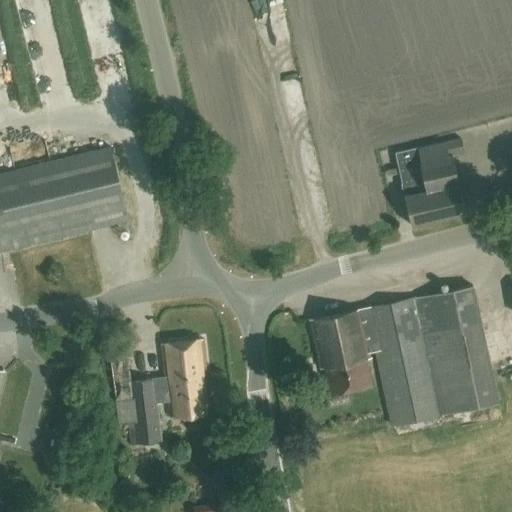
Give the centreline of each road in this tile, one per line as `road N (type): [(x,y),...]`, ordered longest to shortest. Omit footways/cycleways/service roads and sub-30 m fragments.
road 1 (unclassified): [(195,281),(190,183),(144,0)]
road 2 (unclassified): [(248,294),(511,221)]
road 3 (unclassified): [(279,511),(248,294)]
road 4 (unclassified): [(0,322),(195,281)]
